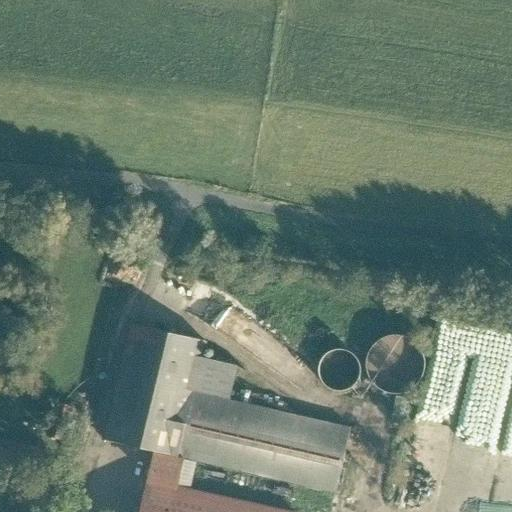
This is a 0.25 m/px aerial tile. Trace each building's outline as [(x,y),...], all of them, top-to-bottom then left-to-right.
[(444,359),(468,359),(468,336),(470,336),(470,323),(445,323),(444,359)] [(132,325),(106,441),(160,453),(147,511),(298,511),(193,489),(198,466),(340,497),(355,428),(233,401),(240,368),(199,359),(203,340),(132,325)] [(375,335),(372,385),(412,388),(415,338),(375,335)] [(456,411),(456,466),(511,466),(511,365),(487,365),(487,355),(474,355),(474,411),(456,411)] [(332,385),(352,385),(353,376),(362,376),(362,357),(333,356),(332,385)] [(75,403),(55,398),(50,417),(41,415),(37,431),(66,438),(75,403)]
